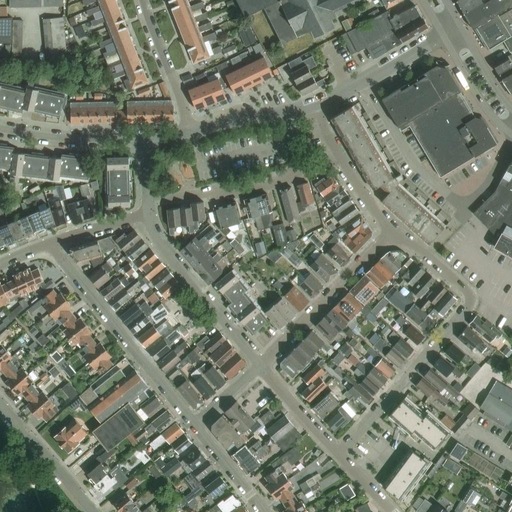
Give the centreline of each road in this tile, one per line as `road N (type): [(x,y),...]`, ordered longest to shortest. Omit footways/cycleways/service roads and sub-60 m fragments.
road 1 (residential): [(338,453),(470,301),(396,231)]
road 2 (unclassified): [(193,426),(48,243)]
road 3 (residential): [(148,199),(229,195),(339,162)]
road 4 (residential): [(262,367),(155,236),(148,215)]
road 5 (residential): [(262,367),(396,231)]
road 6 (residential): [(0,126),(134,137),(149,145)]
road 7 (residential): [(312,107),(444,37)]
road 8 (residential): [(89,511),(0,404)]
road 9 (residential): [(190,128),(144,0)]
road 10 (residential): [(190,128),(312,107)]
road 11 (residential): [(444,37),(511,135)]
